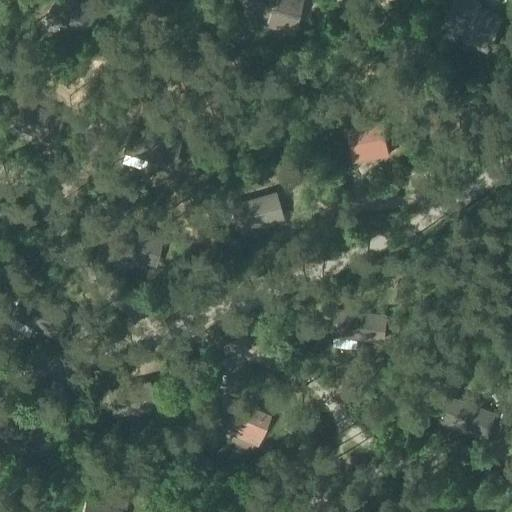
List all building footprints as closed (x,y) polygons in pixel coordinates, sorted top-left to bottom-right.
[(55,0),(47,17),(82,35),(94,13),(69,0),(55,0)] [(247,0),(243,15),(248,16),(258,19),(259,14),(269,17),(274,0),(247,0)] [(274,0),(269,17),(268,22),(278,25),(277,29),(287,32),(292,33),(300,0),(274,0)] [(471,0),(452,0),(441,25),(446,27),(455,31),(457,26),(467,31),(477,8),(479,4),(471,0)] [(467,31),(465,35),(475,40),(473,44),(482,48),(486,50),(501,19),(477,8),(467,31)] [(15,125),(51,141),(62,118),(25,102),(15,125)] [(347,128),(354,162),(390,155),(384,121),(347,128)] [(125,151),(172,165),(179,141),(132,127),(125,151)] [(232,207),(239,228),(281,217),(275,196),(232,207)] [(116,255),(155,265),(161,240),(122,231),(116,255)] [(12,315),(56,337),(68,314),(24,292),(12,315)] [(334,334),(383,340),(386,315),(337,309),(334,334)] [(109,390),(114,415),(154,407),(149,382),(109,390)] [(439,419),(486,437),(494,413),(448,395),(439,419)] [(0,433),(23,444),(34,421),(0,404),(0,433)] [(224,430),(257,445),(268,423),(234,408),(224,430)] [(82,511),(120,511),(122,507),(86,500),(82,511)]
